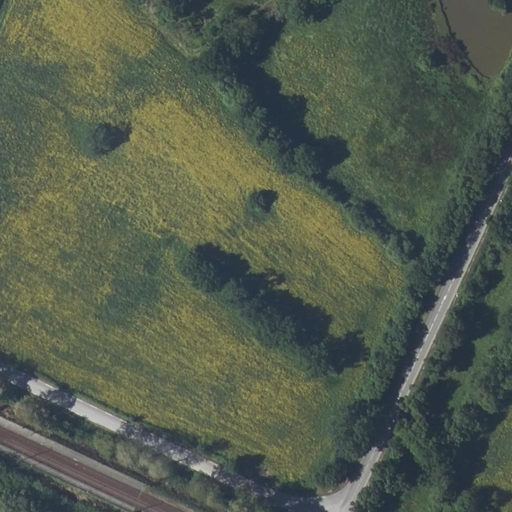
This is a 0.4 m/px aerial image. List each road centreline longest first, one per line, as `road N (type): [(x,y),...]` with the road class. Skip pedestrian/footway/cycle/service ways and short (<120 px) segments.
road 1 (tertiary): [(511,153),(345,511)]
road 2 (unclassified): [(0,370),(314,511)]
